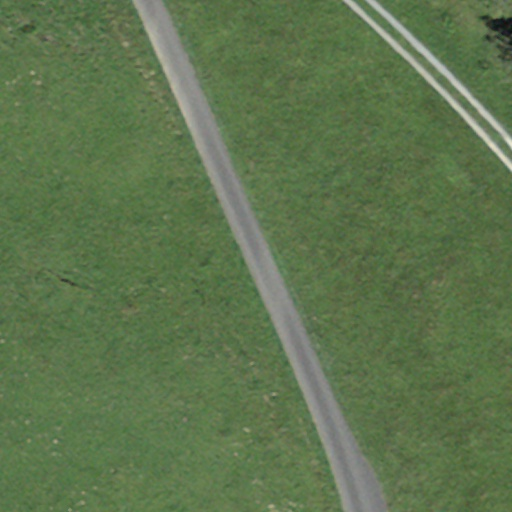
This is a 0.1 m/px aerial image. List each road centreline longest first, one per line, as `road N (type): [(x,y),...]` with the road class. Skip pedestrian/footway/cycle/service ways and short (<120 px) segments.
road 1 (unclassified): [(148,0),(360,511)]
road 2 (track): [(360,0),(511,155)]
